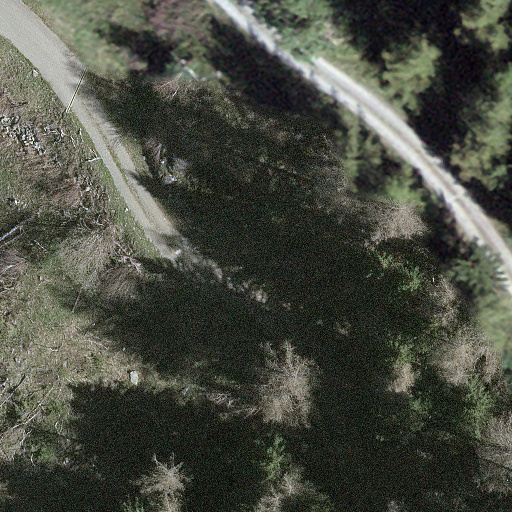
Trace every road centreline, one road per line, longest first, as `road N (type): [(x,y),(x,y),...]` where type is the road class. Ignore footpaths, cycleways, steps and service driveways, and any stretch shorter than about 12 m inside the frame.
road 1 (track): [(337,511),(333,450),(248,326),(154,244),(84,114),(44,56),(0,15)]
road 2 (track): [(217,0),(422,168),(511,293)]
